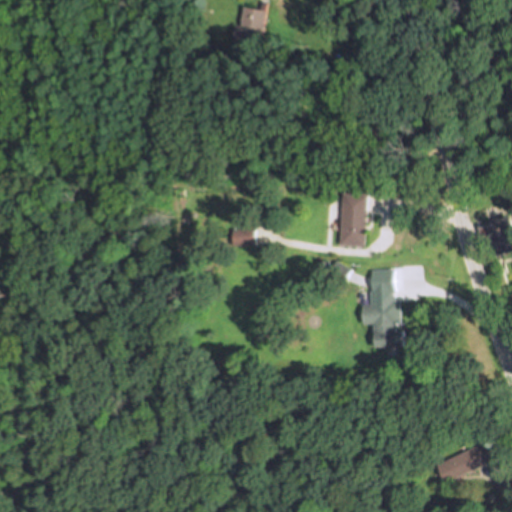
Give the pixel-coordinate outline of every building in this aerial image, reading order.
[(246,6),(241,27),(235,26),(232,39),(260,45),(268,11),(246,6)] [(346,193),(343,243),(368,245),(371,195),(346,193)] [(511,215),(481,224),(486,241),(497,238),(503,257),(511,254),(511,215)] [(257,228),(257,243),(236,244),(235,229),(257,228)] [(338,260),(331,274),(346,282),(354,269),(338,260)] [(375,289),(375,304),(364,304),(365,323),(377,322),(378,345),(407,344),(406,330),(399,330),(398,288),(375,289)] [(487,441),(470,449),(466,441),(450,449),(454,458),(439,466),(448,483),(496,460),(487,441)]
